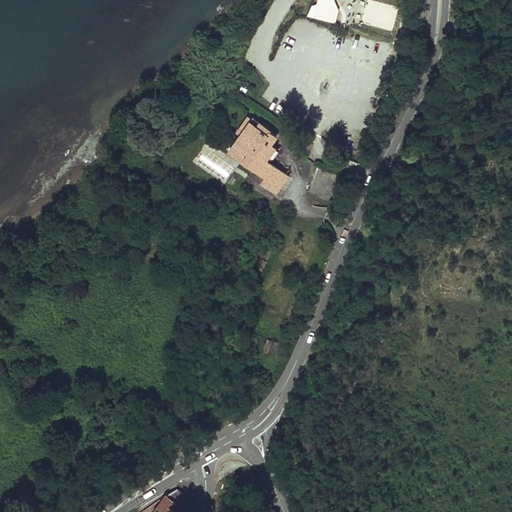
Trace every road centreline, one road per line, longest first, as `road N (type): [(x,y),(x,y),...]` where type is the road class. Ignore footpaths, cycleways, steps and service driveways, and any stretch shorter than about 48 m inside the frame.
road 1 (secondary): [(298,358),(364,195),(416,94),(439,0)]
road 2 (unknown): [(371,182),(315,153),(321,113),(343,74)]
